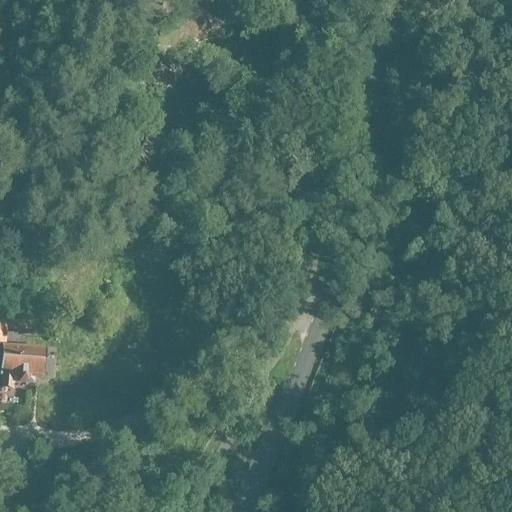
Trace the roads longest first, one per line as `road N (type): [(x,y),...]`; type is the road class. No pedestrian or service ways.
road 1 (unknown): [(185,511),(404,0)]
road 2 (tertiary): [(239,511),(450,0)]
